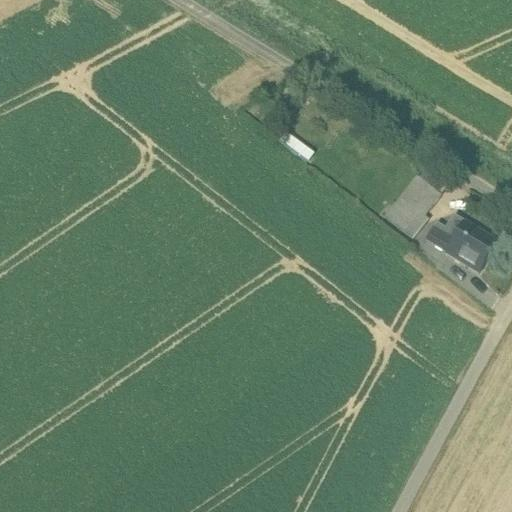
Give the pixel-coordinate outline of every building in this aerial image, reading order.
[(313,156),(285,135),(279,144),(307,164),(313,156)] [(426,171),(419,180),(441,197),(448,188),(426,171)] [(417,179),(384,221),(411,241),(412,242),(419,234),(428,222),(424,219),(441,198),(441,197),(419,180),(417,179)] [(424,241),(447,255),(464,227),(451,218),(443,232),(434,226),(424,241)] [(447,255),(479,275),(496,246),(464,227),(447,255)]
